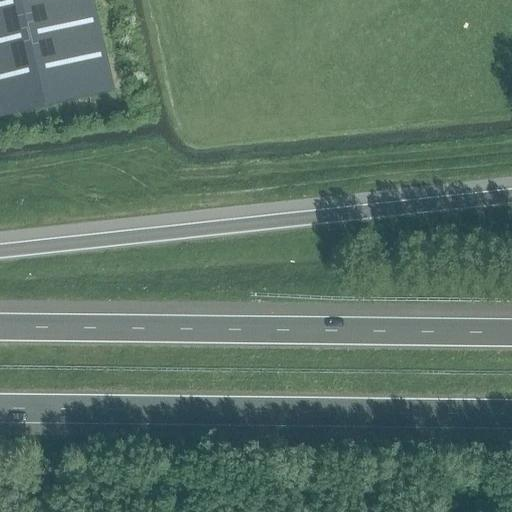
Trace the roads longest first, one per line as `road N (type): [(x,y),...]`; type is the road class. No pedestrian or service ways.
road 1 (motorway): [(511,196),(0,251)]
road 2 (motorway): [(0,409),(511,415)]
road 3 (motorway): [(511,332),(0,327)]
